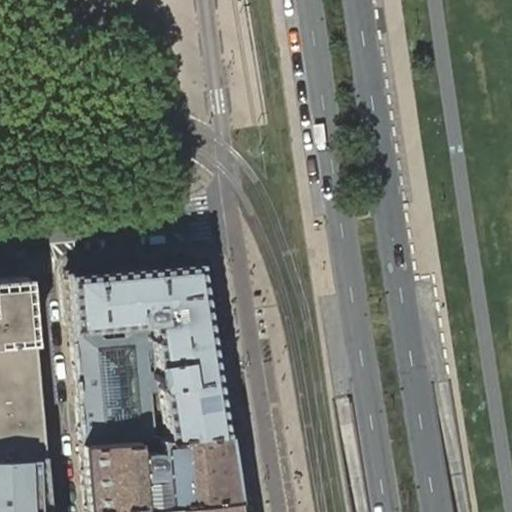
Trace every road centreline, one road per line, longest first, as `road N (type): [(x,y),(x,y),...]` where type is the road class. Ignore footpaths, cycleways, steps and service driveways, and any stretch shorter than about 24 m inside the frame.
road 1 (secondary): [(310,0),(387,511)]
road 2 (secondary): [(435,511),(359,0)]
road 3 (residential): [(281,511),(234,226),(41,242)]
road 4 (residential): [(65,511),(41,242)]
